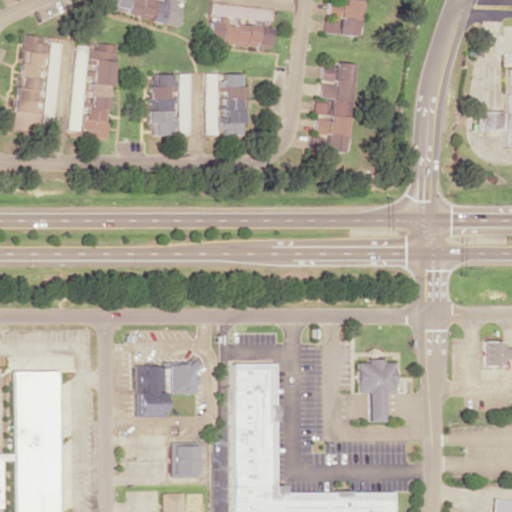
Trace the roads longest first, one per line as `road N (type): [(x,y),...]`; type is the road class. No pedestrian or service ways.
road 1 (primary): [(511,219),(0,221)]
road 2 (primary): [(0,253),(511,252)]
road 3 (residential): [(308,0),(294,114),(283,145),(253,162),(124,160),(13,172),(0,164)]
road 4 (residential): [(0,324),(432,320)]
road 5 (tertiary): [(422,221),(428,112),(455,0)]
road 6 (residential): [(427,511),(432,320)]
road 7 (residential): [(105,325),(106,511)]
